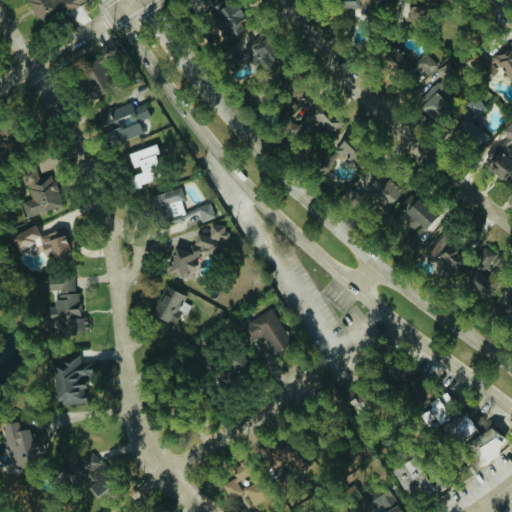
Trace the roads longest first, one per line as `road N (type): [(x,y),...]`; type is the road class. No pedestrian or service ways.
road 1 (residential): [(219,511),(159,469),(127,381),(100,179),(0,3)]
road 2 (secondary): [(118,12),(232,167),(285,223),(511,410)]
road 3 (secondary): [(511,367),(395,278),(283,176),(187,56)]
road 4 (tertiary): [(511,225),(332,54),(292,0)]
road 5 (tertiary): [(136,0),(0,87)]
road 6 (residential): [(159,469),(291,396)]
